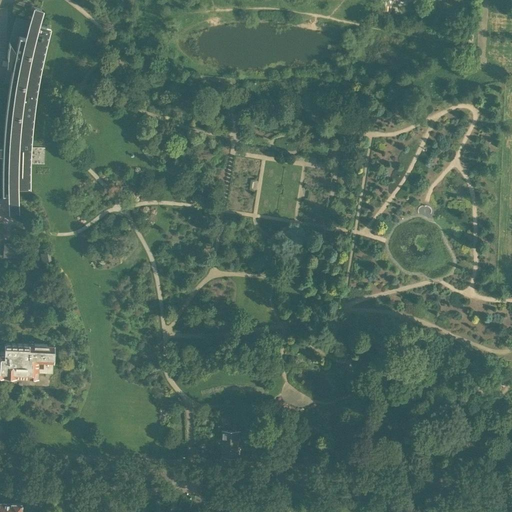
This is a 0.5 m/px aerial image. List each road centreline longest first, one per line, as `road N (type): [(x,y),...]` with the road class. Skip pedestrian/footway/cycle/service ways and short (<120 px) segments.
road 1 (unclassified): [(203,478),(511,488)]
road 2 (unclassified): [(0,472),(203,478)]
